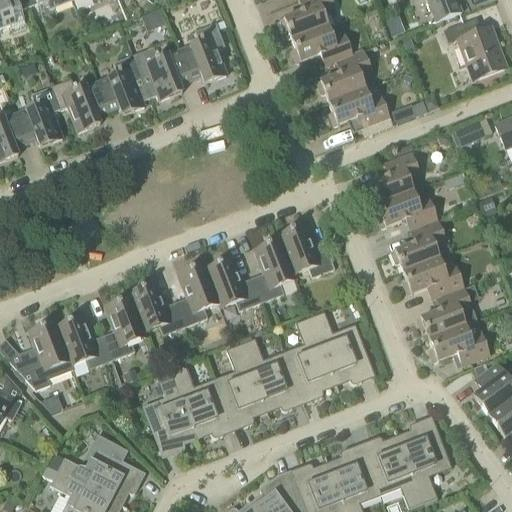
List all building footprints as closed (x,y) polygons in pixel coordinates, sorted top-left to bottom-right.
[(23,0),(0,0),(0,32),(9,29),(12,36),(26,31),(19,14),(28,11),(23,0)] [(23,0),(28,11),(36,8),(43,24),(57,19),(54,12),(72,5),(70,0),(23,0)] [(328,0),(308,0),(298,4),(302,15),(279,24),(284,36),(287,35),(291,45),(327,31),(322,19),(334,14),(328,0)] [(425,0),(435,27),(460,17),(453,0),(425,0)] [(162,12),(143,17),(147,32),(166,26),(162,12)] [(383,25),(390,42),(403,37),(397,20),(383,25)] [(474,85),(504,74),(487,31),(480,34),(475,23),(442,35),(447,48),(458,44),(474,85)] [(179,55),(190,85),(201,81),(204,88),(226,80),(216,53),(224,50),(215,28),(194,36),(199,47),(179,55)] [(327,31),(291,45),(295,54),(291,55),(296,68),(319,59),(324,71),(334,66),(335,67),(352,60),(352,59),(343,38),(331,42),(327,31)] [(152,52),(133,59),(150,102),(156,100),(159,106),(181,97),(178,89),(190,85),(179,55),(157,63),(152,52)] [(352,60),(335,67),(339,78),(316,87),(321,99),(324,98),(328,108),(364,94),(359,82),(371,77),(362,55),(352,59),(352,60)] [(117,79),(96,87),(107,117),(119,112),(121,120),(144,111),(142,105),(150,102),(133,59),(112,67),(117,79)] [(70,83),(50,91),(59,114),(67,111),(77,137),(99,129),(96,121),(107,117),(96,87),(75,95),(70,83)] [(59,114),(50,91),(30,99),(34,110),(14,118),(26,148),(36,144),(39,152),(62,143),(52,117),(59,114)] [(364,94),(328,108),(331,117),(328,119),(333,131),(356,122),(361,134),(389,123),(380,101),(368,105),(364,94)] [(415,121),(426,117),(422,106),(410,110),(415,121)] [(26,148),(14,118),(0,123),(0,166),(17,160),(14,153),(26,148)] [(511,120),(494,129),(504,153),(511,149),(511,120)] [(456,146),(494,138),(491,124),(453,131),(456,146)] [(437,141),(439,147),(445,149),(451,147),(447,137),(437,141)] [(376,210),(412,196),(407,184),(419,180),(410,158),(382,168),(387,180),(364,189),(369,202),(372,200),(376,210)] [(465,186),(461,176),(452,180),(456,189),(465,186)] [(412,196),(376,210),(380,219),(376,221),(381,233),(404,224),(409,236),(436,225),(428,203),(416,208),(412,196)] [(490,200),(476,205),(482,220),(496,215),(490,200)] [(436,225),(409,236),(413,247),(390,257),(395,269),(398,267),(402,277),(438,263),(433,252),(445,247),(436,225)] [(292,279),(293,278),(307,273),(311,282),(334,273),(324,249),(313,254),(304,230),(277,240),(279,245),(280,244),(292,279)] [(262,278),(251,283),(261,307),(283,298),(279,289),(295,283),(293,278),(292,279),(280,244),(279,245),(253,255),(262,278)] [(231,263),(205,273),(219,307),(217,308),(219,312),(235,306),(238,316),(261,307),(251,283),(240,287),(231,263)] [(442,275),(438,263),(402,277),(406,286),(402,288),(407,300),(430,291),(435,303),(463,293),(454,270),(442,275)] [(205,273),(203,268),(177,279),(186,303),(175,307),(185,331),(207,323),(203,313),(217,308),(219,307),(205,273)] [(185,331),(175,307),(164,311),(155,287),(128,298),(130,302),(143,336),(144,336),(158,331),(162,340),(185,331)] [(463,293),(435,303),(439,315),(416,324),(421,336),(424,335),(428,344),(476,326),(463,293)] [(113,336),(102,340),(112,365),(134,356),(130,347),(146,341),(144,336),(143,336),(130,302),(104,312),(113,336)] [(511,310),(500,315),(503,323),(509,326),(511,324),(511,310)] [(323,316),(309,322),(335,389),(348,383),(350,387),(351,388),(352,389),(354,389),(361,386),(358,380),(370,375),(353,331),(332,339),(323,316)] [(82,321),(56,331),(55,331),(69,365),(68,365),(70,370),(85,364),(89,373),(112,365),(102,340),(91,345),(82,321)] [(335,389),(309,322),(294,327),(303,350),(283,358),(300,402),(311,398),(314,404),(321,402),(321,401),(322,401),(322,400),(323,399),(323,398),(322,397),(321,394),(335,389)] [(55,331),(56,331),(54,326),(28,336),(37,360),(23,366),(20,358),(6,363),(35,395),(49,390),(47,384),(72,375),(70,370),(68,365),(69,365),(55,331)] [(488,359),(476,326),(428,344),(432,354),(428,355),(433,367),(456,358),(461,370),(488,359)] [(254,343),(241,348),(266,415),(279,410),(280,413),(281,414),(282,415),(283,416),(284,416),(285,416),(291,413),(289,407),(300,402),(283,358),(263,366),(254,343)] [(234,377),(215,385),(232,429),(242,425),(244,431),(251,429),(251,428),(252,428),(253,427),(253,426),(253,425),(253,424),(252,421),(266,415),(241,348),(225,354),(234,377)] [(511,380),(507,384),(496,368),(474,384),(481,394),(473,400),(488,421),(511,403),(511,380)] [(232,429),(215,385),(193,393),(184,370),(170,375),(197,442),(210,437),(211,441),(212,442),(213,442),(215,443),(216,442),(222,440),(219,433),(232,429)] [(134,374),(122,378),(126,389),(138,384),(134,374)] [(0,421),(1,420),(12,425),(21,408),(16,405),(21,396),(1,375),(0,377),(0,421)] [(197,442),(170,375),(156,381),(164,404),(143,412),(160,456),(173,451),(175,458),(182,455),(183,455),(183,454),(184,453),(184,452),(184,451),(182,448),(197,442)] [(511,403),(488,421),(503,441),(511,435),(511,403)] [(410,436),(396,441),(422,508),(436,503),(427,480),(449,471),(431,427),(419,432),(417,426),(411,428),(410,428),(409,429),(409,430),(408,431),(408,432),(408,433),(410,436)] [(373,450),(362,454),(378,498),(398,491),(406,511),(411,511),(422,508),(396,441),(382,446),(381,443),(381,442),(380,442),(379,441),(378,441),(377,441),(370,444),(373,450)] [(53,457),(45,471),(120,510),(127,497),(129,498),(130,498),(132,498),(133,498),(134,497),(135,496),(138,491),(132,488),(138,476),(119,466),(125,456),(106,446),(100,456),(96,454),(85,474),(53,457)] [(340,463),(327,468),(344,511),(360,511),(358,506),(378,498),(362,454),(350,459),(348,452),(342,455),(341,455),(340,456),(339,457),(339,458),(339,459),(340,463)] [(303,477),(292,481),(303,511),(344,511),(327,468),(313,473),(312,470),(311,469),(311,468),(310,468),(309,468),(308,468),(307,468),(301,470),(303,477)] [(118,511),(120,510),(45,471),(41,479),(52,484),(49,490),(71,501),(65,511),(118,511)] [(303,511),(292,481),(279,486),(270,493),(266,487),(260,491),(260,492),(259,493),(259,494),(259,495),(259,496),(259,497),(261,499),(250,508),(252,511),(303,511)]
